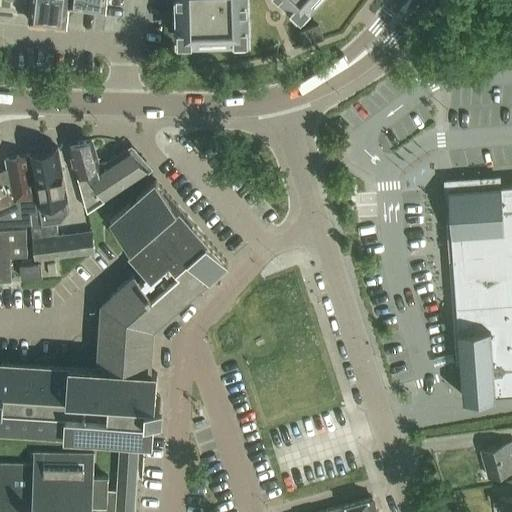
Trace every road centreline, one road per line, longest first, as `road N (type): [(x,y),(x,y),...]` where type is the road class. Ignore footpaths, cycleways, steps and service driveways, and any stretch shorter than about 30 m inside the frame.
road 1 (residential): [(411,511),(318,227)]
road 2 (residential): [(318,227),(263,250),(162,144)]
road 3 (residential): [(0,31),(118,46),(120,103)]
road 4 (tertiary): [(276,101),(335,76),(411,0)]
road 5 (tertiary): [(120,103),(228,108),(276,101)]
road 6 (residential): [(318,227),(276,101)]
road 7 (tertiary): [(0,102),(120,103)]
